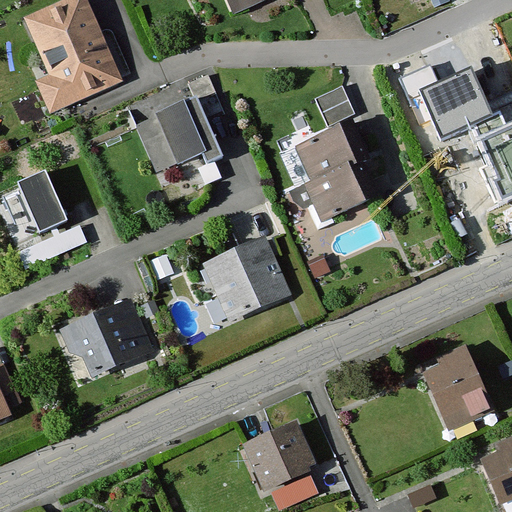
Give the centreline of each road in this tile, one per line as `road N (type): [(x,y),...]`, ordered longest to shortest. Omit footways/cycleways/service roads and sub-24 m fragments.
road 1 (tertiary): [(0,497),(511,267)]
road 2 (residential): [(499,0),(391,50),(215,53),(167,72)]
